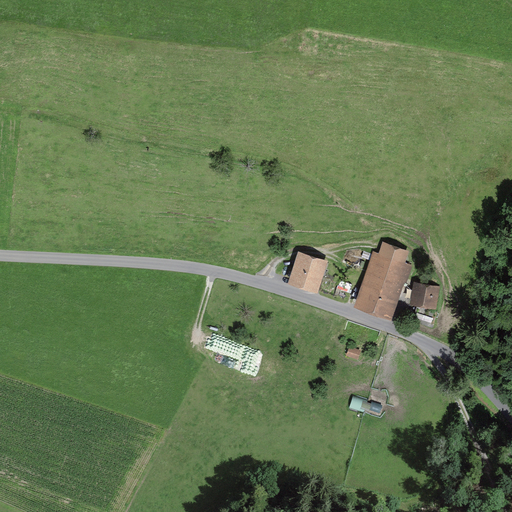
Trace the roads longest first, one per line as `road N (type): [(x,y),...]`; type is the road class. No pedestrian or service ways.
road 1 (unclassified): [(0,256),(148,261),(245,278),(426,340),(511,417)]
road 2 (track): [(407,511),(266,480),(212,511)]
road 3 (track): [(475,378),(476,432),(499,511)]
